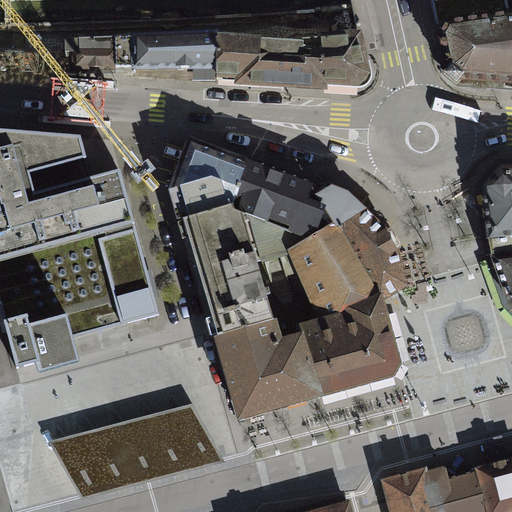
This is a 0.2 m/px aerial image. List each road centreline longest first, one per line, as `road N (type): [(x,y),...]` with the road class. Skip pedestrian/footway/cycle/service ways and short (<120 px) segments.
road 1 (residential): [(0,97),(382,137)]
road 2 (residential): [(511,411),(143,511)]
road 3 (residential): [(382,137),(388,159),(417,175),(441,168),(455,134)]
